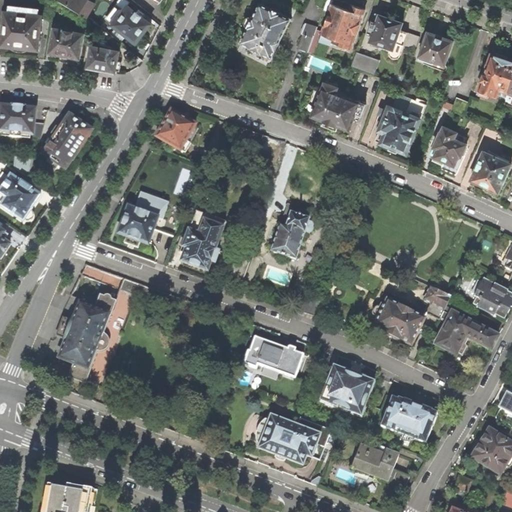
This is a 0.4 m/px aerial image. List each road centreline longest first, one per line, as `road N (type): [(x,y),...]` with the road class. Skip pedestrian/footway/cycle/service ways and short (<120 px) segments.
road 1 (residential): [(62,241),(376,355),(476,406)]
road 2 (residential): [(155,84),(280,126),(511,225)]
road 3 (residential): [(297,496),(9,389)]
road 4 (residential): [(4,425),(225,511)]
road 5 (residential): [(9,389),(62,241)]
road 6 (residential): [(62,241),(140,112)]
road 7 (residential): [(140,112),(87,94),(0,82)]
road 8 (residential): [(476,406),(416,511)]
